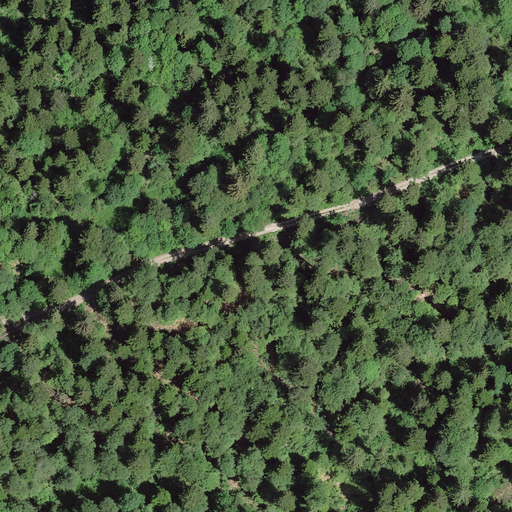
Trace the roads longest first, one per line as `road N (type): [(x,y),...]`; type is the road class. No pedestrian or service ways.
road 1 (track): [(511,13),(468,14),(439,27),(316,110),(107,216),(0,300)]
road 2 (track): [(0,320),(511,148)]
